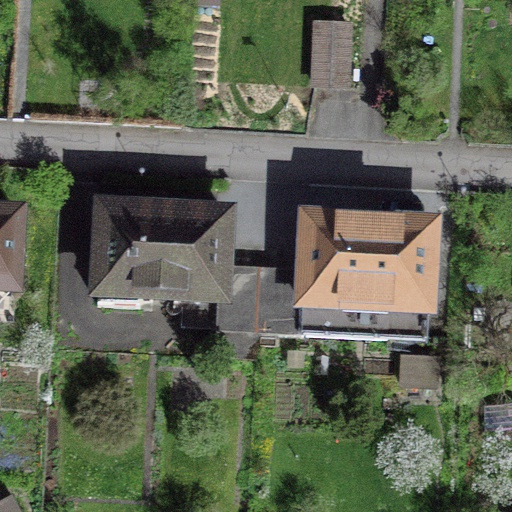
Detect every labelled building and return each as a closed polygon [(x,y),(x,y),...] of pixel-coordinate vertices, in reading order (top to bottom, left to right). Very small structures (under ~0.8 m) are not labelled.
[(350,26),(317,24),(314,88),(348,89),(350,26)] [(258,334),(260,272),(225,270),(227,219),(104,213),(99,306),(140,308),(141,298),(190,300),(190,304),(221,306),(219,332),(258,334)] [(0,321),(11,322),(13,291),(14,291),(19,218),(0,216),(0,321)] [(309,224),(306,275),(260,272),(258,334),(387,340),(389,311),(429,313),(432,230),(309,224)] [(17,511),(12,503),(0,510),(0,511),(17,511)]
